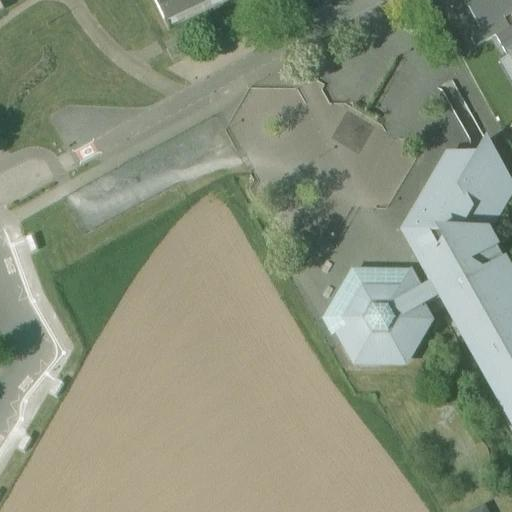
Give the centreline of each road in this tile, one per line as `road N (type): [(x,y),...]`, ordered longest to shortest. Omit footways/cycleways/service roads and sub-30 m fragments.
road 1 (residential): [(100,142),(365,0)]
road 2 (unclassified): [(0,407),(29,342),(0,285)]
